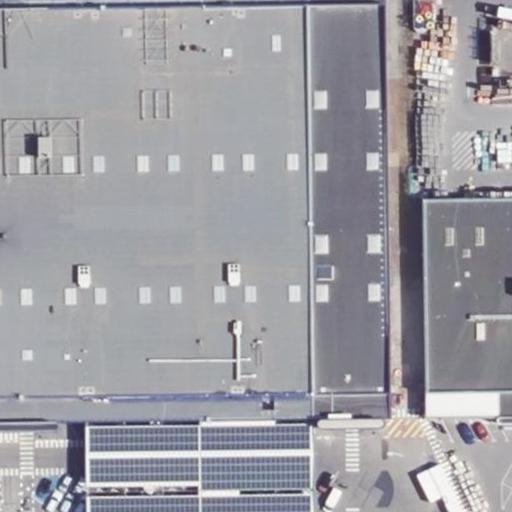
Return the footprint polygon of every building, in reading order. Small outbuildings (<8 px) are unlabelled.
[(0,0),(0,400),(316,396),(394,395),(388,0),(0,0)] [(418,167),(444,166),(444,142),(418,142),(418,167)] [(511,417),(511,198),(453,199),(425,201),(426,395),(427,419),(511,417)] [(316,396),(316,421),(394,419),(394,395),(316,396)] [(0,400),(0,423),(86,422),(87,465),(87,511),(316,511),(317,456),(316,421),(316,396),(0,400)]
